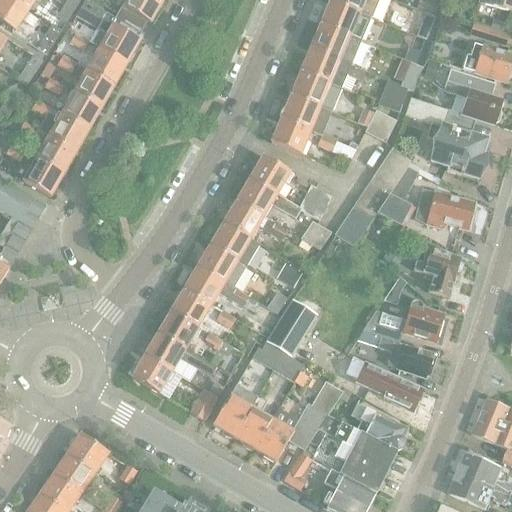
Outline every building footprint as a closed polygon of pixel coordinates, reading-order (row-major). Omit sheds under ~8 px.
[(0,0),(0,21),(14,31),(27,11),(11,0),(0,0)] [(42,8),(47,0),(11,0),(27,11),(33,2),(42,8)] [(66,0),(62,7),(72,14),(80,0),(66,0)] [(149,25),(162,2),(157,0),(127,0),(122,9),(149,25)] [(330,0),(330,2),(370,19),(377,0),(330,0)] [(430,0),(420,0),(416,10),(425,15),(434,18),(437,10),(440,4),(439,3),(430,0)] [(511,12),(511,0),(480,0),(479,4),(511,12)] [(330,2),(320,26),(360,43),(370,19),(330,2)] [(101,21),(105,14),(84,3),(76,17),(96,29),(101,21)] [(66,24),(72,14),(62,7),(56,17),(66,24)] [(105,14),(101,21),(112,27),(116,21),(105,14)] [(416,38),(425,42),(435,19),(434,18),(425,15),(416,38)] [(489,30),(503,35),(506,26),(492,21),(489,30)] [(320,26),(310,50),(350,67),(360,43),(320,26)] [(45,55),(59,32),(52,27),(38,51),(45,55)] [(112,27),(99,50),(126,65),(139,42),(112,27)] [(88,43),(74,35),(68,45),(82,53),(88,43)] [(486,36),(484,43),(508,51),(510,43),(486,36)] [(433,46),(425,42),(417,67),(422,69),(424,67),(428,61),(433,46)] [(511,58),(472,46),(468,59),(465,57),(461,71),(505,85),(505,84),(511,82),(511,79),(511,74),(509,70),(511,61),(511,58)] [(99,50),(87,72),(113,87),(126,65),(99,50)] [(364,73),(350,67),(310,50),(300,73),(329,85),(334,72),(360,83),(364,73)] [(75,65),(60,57),(55,67),(69,75),(75,65)] [(34,73),(40,63),(33,58),(27,68),(34,73)] [(417,78),(422,69),(417,67),(403,61),(395,81),(404,84),(402,89),(407,91),(412,93),(417,78)] [(428,61),(423,79),(434,83),(440,65),(428,61)] [(55,70),(47,65),(41,75),(48,79),(49,80),(55,70)] [(87,72),(74,94),(100,109),(113,87),(87,72)] [(449,72),(445,83),(491,98),(494,86),(449,72)] [(329,86),(329,85),(300,73),(296,83),(293,82),(289,94),(291,95),(290,97),(319,109),(330,114),(340,90),(329,86)] [(62,87),(48,79),(42,89),(57,97),(62,87)] [(501,101),(491,98),(445,83),(442,94),(455,98),(450,112),(454,113),(453,115),(496,128),(496,127),(499,126),(502,118),(500,115),(501,112),(498,111),(501,101)] [(402,107),(407,91),(397,87),(391,103),(402,107)] [(11,90),(5,100),(15,107),(21,96),(11,90)] [(74,94),(62,116),(61,117),(87,132),(100,109),(74,94)] [(290,97),(281,120),(309,132),(319,109),(290,97)] [(0,117),(6,121),(15,107),(5,100),(0,108),(0,117)] [(405,117),(429,125),(448,131),(453,115),(454,113),(450,112),(450,113),(410,100),(405,117)] [(44,119),(36,132),(75,154),(87,132),(61,117),(62,116),(37,101),(31,112),(44,119)] [(356,125),(366,129),(373,116),(362,112),(356,125)] [(374,117),(373,116),(366,129),(367,129),(364,134),(384,144),(395,124),(375,113),(374,117)] [(345,120),(331,114),(327,123),(341,129),(345,120)] [(299,157),(309,132),(281,120),(270,145),(299,157)] [(43,148),(36,161),(62,176),(75,154),(36,132),(24,124),(18,133),(43,148)] [(448,131),(429,125),(426,137),(440,141),(433,166),(478,180),(489,144),(448,131)] [(335,143),(321,137),(317,146),(332,152),(335,143)] [(25,155),(10,146),(5,156),(19,164),(25,155)] [(392,151),(372,181),(390,193),(406,170),(409,164),(410,163),(392,151)] [(261,158),(248,181),(276,197),(289,175),(261,158)] [(49,199),(62,176),(36,161),(23,183),(49,199)] [(409,164),(406,170),(416,175),(438,187),(441,181),(409,164)] [(385,202),(378,211),(375,216),(400,229),(400,228),(402,229),(411,210),(401,205),(416,175),(406,170),(390,193),(385,202)] [(45,208),(0,180),(0,212),(11,220),(0,237),(0,284),(8,271),(7,271),(45,208)] [(276,197),(248,181),(235,203),(263,219),(270,207),(294,221),(300,212),(276,197)] [(372,181),(366,189),(385,202),(390,193),(372,181)] [(366,189),(360,199),(378,211),(385,202),(366,189)] [(474,220),(476,213),(474,209),(474,207),(450,201),(448,198),(441,196),(439,198),(432,196),(432,194),(422,192),(414,221),(423,226),(442,231),(443,226),(467,232),(470,222),(474,220)] [(319,222),(330,200),(320,194),(308,217),(319,222)] [(360,199),(353,209),(372,221),(375,216),(378,211),(360,199)] [(262,219),(263,219),(235,203),(222,225),(250,241),(256,229),(281,244),(287,234),(262,219)] [(353,209),(341,228),(359,240),(372,221),(353,209)] [(319,252),(329,235),(312,224),(301,241),(319,252)] [(258,246),(250,241),(222,225),(209,247),(245,268),(258,246)] [(353,250),(359,240),(341,228),(334,237),(353,250)] [(209,247),(196,269),(232,291),(245,268),(209,247)] [(460,273),(462,267),(459,264),(460,260),(430,251),(430,252),(425,251),(421,265),(416,263),(413,273),(432,279),(428,294),(446,299),(451,284),(452,284),(455,273),(460,273)] [(394,272),(400,263),(387,254),(381,264),(394,272)] [(277,281),(294,291),(303,276),(286,266),(277,281)] [(247,299),(232,291),(196,269),(183,291),(210,307),(218,295),(242,309),(247,299)] [(183,291),(170,313),(198,329),(210,307),(183,291)] [(265,309),(276,316),(286,300),(276,294),(265,309)] [(253,313),(258,306),(247,299),(243,307),(253,313)] [(265,344),(283,355),(291,360),(307,333),(317,317),(291,301),(281,318),(265,344)] [(411,303),(406,322),(376,313),(368,326),(363,334),(380,339),(399,345),(402,336),(413,339),(414,338),(434,344),(439,330),(443,328),(444,324),(441,319),(441,318),(420,311),(421,307),(419,303),(414,302),(411,303)] [(170,313),(157,335),(185,351),(198,329),(170,313)] [(235,322),(221,313),(216,322),(230,330),(235,322)] [(215,369),(185,351),(157,335),(144,357),(171,373),(179,361),(210,379),(215,369)] [(203,344),(216,352),(217,351),(228,358),(232,350),(208,335),(203,344)] [(404,347),(399,345),(380,339),(377,350),(390,354),(386,367),(395,370),(395,371),(425,381),(426,378),(429,377),(431,372),(429,368),(432,359),(404,349),(404,347)] [(158,395),(171,373),(144,357),(131,379),(158,395)] [(264,368),(273,373),(279,363),(270,358),(264,368)] [(421,392),(365,367),(365,365),(353,360),(346,375),(358,381),(356,385),(384,398),(382,401),(412,414),(416,403),(420,405),(423,397),(420,395),(421,392)] [(287,368),(279,363),(273,373),(281,378),(287,368)] [(309,379),(300,374),(294,385),(302,390),(309,379)] [(208,394),(217,399),(223,389),(214,384),(208,394)] [(278,411),(272,422),(255,451),(275,463),(288,442),(303,451),(308,443),(309,444),(326,418),(340,395),(325,386),(310,410),(306,408),(297,422),(278,411)] [(213,426),(235,440),(252,410),(250,409),(255,400),(236,389),(231,398),(230,397),(213,426)] [(344,389),(340,395),(337,399),(346,404),(352,393),(344,389)] [(202,390),(188,413),(203,422),(210,409),(211,409),(216,400),(217,400),(217,399),(208,394),(202,390)] [(503,465),(511,468),(511,410),(488,401),(473,439),(475,440),(475,439),(508,453),(503,465)] [(361,424),(356,432),(395,453),(399,451),(402,448),(403,444),(402,439),(401,438),(400,437),(403,431),(355,407),(350,418),(361,424)] [(272,422),(252,410),(235,440),(255,451),(272,422)] [(345,465),(339,476),(374,495),(375,494),(380,493),(383,485),(381,480),(395,453),(356,432),(326,418),(309,444),(317,447),(324,435),(341,444),(334,460),(345,465)] [(80,436),(66,456),(94,475),(108,455),(80,436)] [(466,455),(458,476),(509,498),(511,490),(497,484),(502,471),(466,455)] [(66,456),(52,477),(80,496),(94,475),(66,456)] [(127,486),(135,473),(126,468),(118,482),(127,486)] [(339,476),(331,472),(324,485),(337,491),(328,510),(332,511),(365,511),(374,495),(339,476)] [(299,492),(304,483),(289,474),(284,482),(299,492)] [(505,507),(509,498),(458,476),(449,497),(484,511),(491,498),(494,500),(493,502),(505,507)] [(52,477),(38,497),(61,511),(69,511),(80,496),(52,477)] [(193,511),(182,505),(179,509),(152,492),(139,511),(193,511)] [(61,511),(38,497),(27,511),(61,511)] [(112,498),(103,511),(116,511),(121,504),(112,498)]
